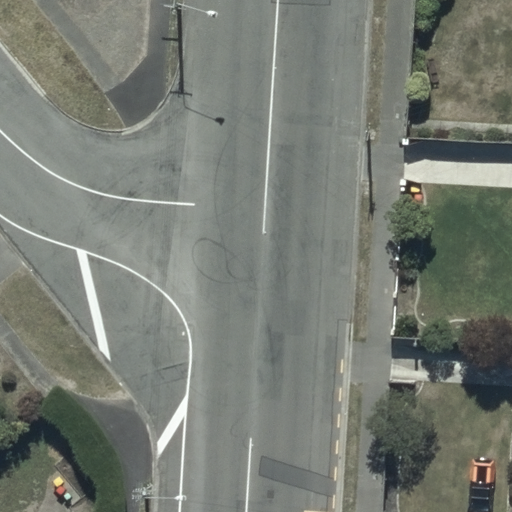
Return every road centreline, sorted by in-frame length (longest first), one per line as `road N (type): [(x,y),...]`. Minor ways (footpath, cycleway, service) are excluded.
road 1 (tertiary): [(246,511),(264,205)]
road 2 (residential): [(0,132),(71,186),(105,199),(264,205)]
road 3 (tertiary): [(264,205),(276,0)]
